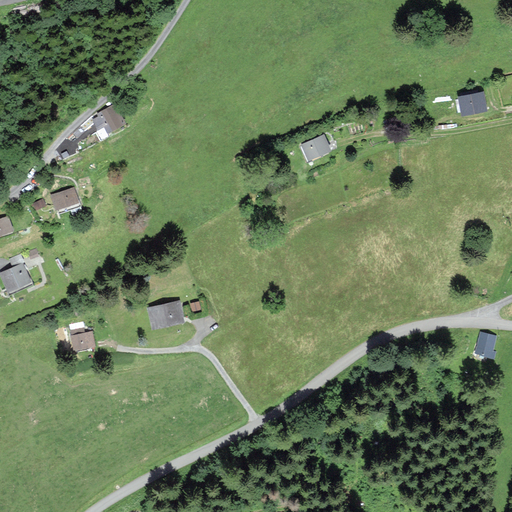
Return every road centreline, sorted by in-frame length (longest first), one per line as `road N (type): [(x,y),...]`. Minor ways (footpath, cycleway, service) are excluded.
road 1 (unclassified): [(92,511),(281,409),(383,338),(450,321),(511,325)]
road 2 (track): [(338,144),(511,120)]
